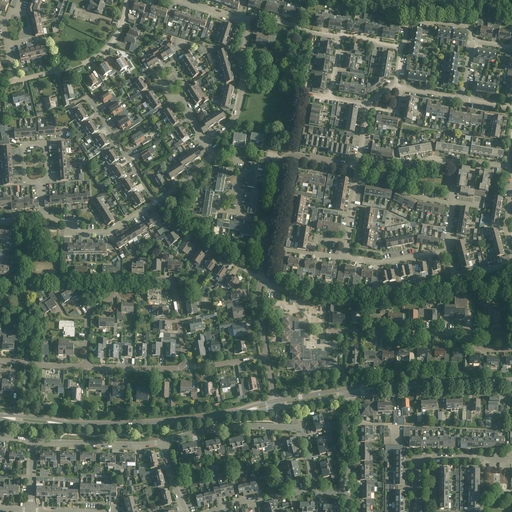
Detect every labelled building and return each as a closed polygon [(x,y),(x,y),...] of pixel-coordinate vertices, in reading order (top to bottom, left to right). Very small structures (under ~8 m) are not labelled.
[(106,3),(98,0),(96,0),(93,10),(102,13),(105,5),(106,5),(106,4),(106,3)] [(256,0),(246,0),(247,0),(250,1),(248,7),(254,9),(256,0)] [(256,0),(254,9),(260,10),(261,4),(264,5),(265,0),(256,0)] [(265,0),(264,5),(267,5),(265,11),(271,13),(273,4),(270,3),(270,0),(265,0)] [(235,2),(232,8),(238,10),(240,1),(238,1),(238,3),(235,2)] [(273,4),(271,13),(277,14),(278,8),(281,9),(283,3),(274,1),(273,4)] [(9,4),(3,2),(0,10),(5,12),(9,4)] [(138,12),(141,4),(135,3),(133,11),(132,13),(135,14),(136,12),(138,12)] [(288,4),(283,3),(281,9),(284,10),(282,16),(288,17),(290,9),(287,8),(288,4)] [(146,6),(141,4),(138,12),(143,14),(142,19),(145,20),(145,18),(147,14),(144,13),(146,6)] [(290,9),(288,17),(294,19),(296,13),(298,13),(300,7),(295,6),(291,5),(290,9)] [(147,12),(147,14),(145,18),(148,19),(149,18),(151,18),(154,19),(155,16),(158,7),(152,6),(150,13),(147,12)] [(155,16),(154,19),(156,20),(157,16),(160,17),(163,9),(158,7),(155,16)] [(168,11),(163,9),(160,17),(165,19),(164,24),(167,25),(169,19),(166,18),(168,11)] [(78,11),(75,18),(88,23),(90,15),(78,11)] [(178,24),(181,13),(176,11),(174,18),(171,17),(169,23),(172,24),(173,22),(178,24)] [(186,15),(181,13),(178,24),(181,25),(180,26),(182,26),(186,15)] [(327,22),(328,14),(322,14),(322,15),(317,14),(316,15),(315,23),(316,24),(317,24),(317,27),(323,28),(324,21),(327,22)] [(328,14),(327,22),(330,22),(328,29),(335,30),(336,21),(333,20),(333,17),(328,16),(328,14)] [(186,15),(182,26),(184,27),(186,24),(189,25),(191,16),(186,15)] [(336,21),(335,30),(341,31),(342,23),(345,24),(346,18),(343,17),(343,18),(340,18),(340,21),(336,21)] [(196,18),(193,30),(195,30),(196,27),(199,28),(202,20),(196,18)] [(346,18),(345,24),(347,24),(346,30),(353,32),(354,23),(350,22),(351,19),(349,18),(346,18)] [(364,20),(363,27),(365,27),(364,33),(370,34),(372,26),(369,25),(369,21),(366,21),(367,20),(364,19),(364,20)] [(202,20),(199,28),(204,29),(202,34),(206,35),(208,29),(205,28),(207,21),(202,20)] [(358,23),(354,23),(353,32),(359,33),(360,26),(363,27),(364,20),(358,20),(358,23)] [(482,21),(478,20),(477,28),(481,29),(479,36),(486,37),(487,28),(481,27),(482,21)] [(372,26),(370,34),(377,35),(378,29),(380,30),(382,23),(382,22),(379,22),(379,24),(375,23),(373,22),(373,23),(372,26)] [(382,23),(380,30),(383,30),(382,37),(388,38),(390,29),(384,28),(384,24),(382,23)] [(130,28),(128,35),(137,38),(138,38),(140,32),(142,32),(144,28),(135,24),(134,28),(135,28),(134,30),(130,28)] [(487,28),(486,37),(492,38),(493,31),(496,31),(497,25),(494,25),(493,29),(487,28)] [(500,26),(497,25),(496,31),(499,32),(498,39),(504,40),(505,31),(499,30),(500,26)] [(390,29),(388,38),(394,39),(395,33),(398,34),(399,27),(394,26),(393,30),(390,29)] [(232,31),(220,28),(220,30),(223,31),(222,34),(230,37),(232,31)] [(444,39),(443,44),(451,45),(451,42),(452,42),(453,40),(453,36),(450,35),(451,31),(448,30),(448,29),(446,29),(447,28),(445,28),(445,30),(444,39)] [(128,35),(127,34),(125,41),(131,43),(130,48),(129,52),(135,54),(136,50),(137,47),(134,46),(137,38),(128,35)] [(257,36),(256,44),(266,46),(267,43),(274,45),(276,37),(269,35),(268,38),(257,36)] [(228,41),(217,38),(216,40),(219,41),(218,45),(226,47),(228,41)] [(323,49),(332,50),(333,44),(326,43),(327,40),(321,39),(320,45),(323,45),(323,49)] [(39,42),(43,58),(48,57),(47,53),(48,53),(47,52),(46,46),(43,46),(42,45),(41,42),(39,42)] [(163,50),(168,58),(173,55),(169,49),(171,47),(168,42),(165,44),(166,45),(164,46),(162,43),(160,45),(163,50)] [(420,43),(415,42),(415,45),(411,44),(409,44),(409,45),(409,46),(409,47),(410,47),(410,50),(418,52),(423,53),(424,50),(419,49),(419,46),(421,46),(422,43),(420,43)] [(37,59),(35,48),(32,49),(32,48),(31,47),(31,44),(29,44),(32,60),(37,59)] [(359,56),(361,56),(362,53),(364,54),(364,51),(358,50),(359,46),(350,45),(349,51),(355,52),(355,55),(359,56)] [(26,59),(24,50),(22,51),(21,50),(21,49),(20,46),(18,47),(21,60),(26,59)] [(168,58),(163,50),(159,53),(157,49),(154,51),(157,56),(160,55),(163,61),(168,58)] [(332,50),(323,49),(322,52),(319,52),(318,57),(324,58),(324,55),(331,56),(332,50)] [(483,60),(484,51),(485,49),(483,49),(482,49),(482,50),(478,50),(477,57),(474,57),(473,63),(479,64),(479,59),(483,60)] [(183,65),(191,60),(189,55),(193,53),(191,50),(186,53),(187,56),(181,60),(184,64),(183,65)] [(216,59),(227,56),(225,50),(217,52),(218,56),(215,57),(216,59)] [(418,52),(410,50),(408,50),(408,51),(408,53),(409,53),(409,57),(417,58),(423,59),(423,56),(418,55),(418,52)] [(484,51),(483,60),(482,65),(485,65),(485,60),(489,61),(490,52),(491,50),(489,50),(488,50),(488,51),(484,51)] [(154,56),(150,59),(154,66),(159,63),(155,57),(157,56),(154,51),(151,52),(154,56)] [(490,52),(489,61),(488,66),(490,66),(491,61),(495,62),(496,53),(496,51),(495,51),(494,51),(494,52),(490,52)] [(449,60),(458,62),(460,62),(460,61),(460,60),(458,59),(459,56),(450,54),(450,55),(442,53),(442,56),(450,57),(449,60)] [(346,56),(345,63),(356,64),(357,65),(358,59),(359,59),(359,56),(355,55),(353,55),(353,57),(346,56)] [(324,58),(318,57),(317,57),(316,59),(317,60),(317,66),(320,66),(329,68),(330,62),(323,61),(324,58)] [(120,59),(118,60),(124,70),(127,68),(128,70),(130,69),(130,70),(133,68),(129,62),(126,63),(123,58),(121,60),(120,59)] [(154,66),(150,59),(145,62),(143,58),(140,59),(143,65),(146,63),(150,69),(151,70),(155,67),(154,66)] [(124,70),(118,60),(116,61),(117,63),(114,64),(118,69),(115,71),(116,73),(119,77),(122,75),(121,74),(123,73),(122,71),(124,70)] [(191,60),(183,65),(186,70),(199,61),(198,60),(193,63),(191,60)] [(458,62),(449,60),(444,60),(444,62),(449,63),(448,66),(457,68),(459,68),(459,67),(459,66),(457,65),(458,62)] [(199,61),(186,70),(189,74),(190,74),(197,69),(196,66),(200,63),(199,61)] [(229,61),(220,63),(221,66),(218,67),(219,69),(230,66),(229,61)] [(104,63),(101,65),(108,74),(110,73),(111,75),(113,74),(114,74),(116,73),(115,71),(112,66),(110,68),(107,63),(104,64),(104,63)] [(356,64),(345,63),(344,69),(351,70),(350,73),(358,74),(358,71),(356,71),(357,69),(356,68),(356,64)] [(108,74),(101,65),(99,66),(100,67),(98,69),(101,74),(99,75),(103,82),(105,80),(105,79),(107,78),(105,76),(108,74)] [(457,68),(448,66),(443,65),(443,68),(448,69),(447,72),(450,73),(458,74),(458,73),(458,71),(456,71),(457,68)] [(320,66),(319,69),(316,69),(315,71),(313,71),(313,74),(315,74),(321,75),(322,72),(328,73),(329,68),(320,66)] [(414,82),(415,73),(412,72),(413,67),(407,66),(406,73),(409,73),(408,81),(411,81),(411,83),(412,83),(414,84),(414,82)] [(200,73),(197,69),(190,74),(193,78),(199,74),(200,77),(206,73),(204,71),(200,73)] [(422,69),(421,74),(420,83),(423,83),(423,85),(424,85),(425,85),(426,84),(427,76),(430,76),(431,70),(428,70),(427,75),(424,74),(424,69),(422,69)] [(232,71),(223,74),(224,76),(221,77),(222,80),(233,76),(232,71)] [(321,75),(315,74),(314,79),(318,80),(317,83),(326,85),(327,79),(321,78),(321,75)] [(93,75),(87,79),(92,87),(95,85),(97,87),(102,84),(99,78),(96,80),(93,75)] [(375,83),(373,84),(377,89),(383,85),(384,79),(380,78),(379,80),(375,79),(375,83)] [(482,93),(484,84),(485,79),(482,79),(481,84),(478,83),(479,78),(475,78),(474,84),(477,84),(476,92),(476,94),(477,94),(479,94),(479,92),(482,93)] [(137,88),(145,84),(142,79),(137,82),(135,80),(129,84),(131,87),(135,84),(137,88)] [(458,80),(449,79),(449,82),(444,81),(443,87),(449,88),(449,85),(457,86),(458,83),(459,83),(459,82),(460,82),(460,80),(458,80)] [(484,84),(482,93),(482,95),(483,95),(485,95),(485,93),(488,94),(490,85),(491,80),(488,80),(487,85),(484,84)] [(490,85),(488,94),(488,96),(489,96),(489,95),(490,96),(491,94),(494,95),(496,86),(496,81),(494,81),(493,86),(490,85)] [(197,91),(200,90),(197,85),(199,84),(197,82),(191,85),(193,87),(187,91),(190,96),(197,91)] [(326,85),(317,83),(313,83),(313,86),(312,92),(318,93),(319,90),(325,91),(326,85)] [(64,107),(70,106),(69,101),(75,99),(74,95),(73,88),(72,89),(71,84),(64,85),(65,90),(64,90),(65,96),(63,97),(62,97),(62,99),(64,107)] [(145,84),(137,88),(140,92),(136,95),(138,98),(139,97),(143,94),(142,92),(148,88),(145,84)] [(367,89),(366,88),(365,92),(371,93),(377,89),(373,84),(372,85),(368,84),(367,89)] [(203,94),(200,90),(197,91),(190,96),(193,101),(200,96),(203,94)] [(19,95),(12,96),(14,105),(24,102),(25,104),(30,103),(28,95),(25,96),(24,92),(19,93),(19,95)] [(116,100),(113,94),(111,96),(108,92),(100,97),(104,104),(110,100),(111,103),(112,102),(116,100)] [(145,93),(143,94),(139,97),(141,99),(145,97),(148,101),(155,97),(152,92),(146,96),(145,93)] [(203,100),(200,96),(193,101),(196,105),(202,101),(203,104),(209,100),(207,98),(203,100)] [(54,97),(44,100),(47,111),(56,108),(55,102),(57,102),(56,97),(54,98),(54,97)] [(148,101),(145,103),(146,105),(149,103),(151,106),(158,101),(155,97),(148,101)] [(112,102),(114,105),(109,108),(110,110),(109,111),(110,113),(120,107),(119,105),(121,103),(119,102),(120,101),(118,98),(116,100),(112,102)] [(219,101),(217,101),(215,100),(215,102),(219,103),(222,104),(221,108),(229,109),(230,104),(219,101)] [(158,101),(151,106),(148,108),(150,112),(145,115),(145,116),(143,117),(144,120),(157,112),(155,110),(161,106),(158,101)] [(442,116),(441,119),(447,120),(447,117),(450,104),(447,103),(447,107),(446,107),(446,108),(443,108),(442,116)] [(122,106),(120,107),(110,113),(112,115),(113,115),(114,117),(119,114),(121,116),(127,112),(125,109),(125,110),(122,106)] [(81,116),(86,113),(85,113),(86,112),(84,109),(84,110),(83,108),(78,111),(76,107),(68,112),(70,115),(71,114),(73,117),(75,116),(77,118),(81,116)] [(166,118),(173,114),(170,109),(164,113),(163,111),(156,115),(158,117),(163,114),(166,118)] [(215,111),(221,121),(226,118),(221,111),(218,113),(217,110),(215,111)] [(221,121),(215,111),(213,112),(215,115),(212,117),(217,124),(221,121)] [(127,112),(121,116),(122,119),(117,122),(119,124),(118,125),(119,127),(131,120),(128,115),(129,115),(127,112)] [(81,116),(77,118),(78,121),(77,123),(79,127),(81,126),(86,123),(84,123),(83,121),(89,118),(86,113),(81,116)] [(173,114),(166,118),(163,120),(166,125),(169,123),(176,118),(173,114)] [(207,116),(206,117),(212,127),(217,124),(212,117),(209,119),(207,116)] [(206,121),(203,123),(204,125),(208,130),(212,127),(206,117),(204,118),(206,121)] [(176,118),(169,123),(172,127),(168,130),(169,133),(175,129),(173,127),(179,123),(176,118)] [(132,119),(131,120),(119,127),(120,129),(122,128),(123,131),(128,127),(130,130),(141,123),(143,121),(142,119),(139,121),(139,120),(134,123),(132,119)] [(86,123),(81,126),(84,130),(86,129),(88,131),(96,126),(97,125),(95,123),(94,123),(93,122),(88,125),(86,123)] [(204,125),(203,123),(198,126),(203,133),(208,130),(204,125)] [(0,141),(0,145),(10,145),(9,141),(9,139),(9,138),(9,135),(9,134),(8,131),(5,131),(5,124),(1,125),(0,124),(0,132),(1,132),(3,132),(4,137),(5,141),(0,141)] [(34,129),(31,129),(32,138),(37,137),(39,137),(39,131),(36,131),(36,126),(34,126),(34,129)] [(99,131),(96,126),(88,131),(85,133),(90,140),(92,139),(95,136),(94,134),(99,131)] [(132,142),(142,136),(145,134),(140,127),(134,131),(136,134),(131,137),(132,139),(131,140),(132,142)] [(176,131),(175,129),(169,133),(171,135),(175,133),(178,137),(185,132),(182,128),(176,131)] [(185,132),(178,137),(181,141),(174,145),(176,148),(184,143),(182,141),(188,137),(185,132)] [(95,136),(92,139),(94,143),(97,142),(98,144),(107,139),(104,134),(98,138),(97,135),(96,136),(95,136)] [(232,137),(231,139),(234,139),(232,146),(236,147),(236,149),(240,150),(240,148),(244,148),(246,141),(248,142),(248,139),(246,139),(247,136),(234,134),(234,137),(232,137)] [(249,136),(248,139),(251,139),(250,146),(254,147),(253,149),(257,150),(258,148),(262,148),(263,141),(265,141),(265,139),(263,139),(264,136),(252,134),(251,137),(249,136)] [(308,147),(310,138),(309,136),(306,135),(305,137),(304,141),(302,141),(301,145),(303,145),(303,146),(308,147)] [(142,136),(132,142),(134,145),(135,144),(137,146),(142,143),(143,146),(151,141),(149,138),(147,139),(146,137),(144,139),(142,136)] [(107,139),(98,144),(100,147),(98,149),(100,153),(106,149),(104,147),(110,143),(107,139)] [(63,149),(66,149),(65,144),(68,143),(68,142),(64,142),(64,144),(57,144),(58,147),(54,147),(54,150),(63,149)] [(345,144),(344,147),(345,147),(343,155),(348,156),(349,152),(350,152),(351,145),(345,144)] [(403,146),(401,146),(402,150),(398,150),(397,150),(396,153),(399,153),(400,159),(402,158),(402,157),(405,157),(403,146)] [(198,151),(201,157),(202,157),(207,154),(202,147),(200,148),(201,150),(198,151)] [(144,153),(141,155),(142,158),(142,159),(143,160),(144,160),(144,161),(151,157),(150,156),(154,153),(151,149),(147,151),(147,150),(144,153)] [(192,149),(191,150),(197,160),(201,157),(198,151),(197,149),(194,151),(192,149)] [(108,160),(117,154),(114,150),(108,153),(107,151),(105,152),(102,154),(104,158),(106,157),(108,160)] [(197,160),(191,150),(189,151),(191,154),(188,155),(192,162),(197,160)] [(117,154),(108,160),(106,161),(108,164),(110,168),(113,167),(116,165),(114,163),(120,159),(117,154)] [(192,162),(188,155),(185,157),(183,154),(182,155),(188,165),(192,162)] [(188,165),(182,155),(180,157),(181,159),(179,161),(180,164),(183,168),(188,165)] [(180,174),(174,164),(173,161),(171,162),(172,165),(174,168),(171,170),(176,177),(180,174)] [(183,168),(180,164),(178,166),(176,163),(174,164),(180,174),(185,171),(183,168)] [(113,167),(110,168),(108,170),(110,175),(113,173),(114,175),(123,170),(120,166),(114,169),(113,167)] [(459,172),(456,188),(460,189),(460,194),(468,195),(468,196),(473,197),(475,189),(469,188),(469,190),(465,189),(467,173),(469,174),(470,168),(462,167),(461,172),(459,172)] [(176,177),(171,170),(168,171),(167,169),(165,170),(171,180),(176,177)] [(123,170),(114,175),(116,178),(114,180),(116,184),(117,184),(122,181),(120,179),(122,177),(124,176),(125,176),(126,175),(123,170)] [(477,191),(476,196),(484,197),(485,193),(488,193),(488,188),(490,188),(493,172),(484,170),(482,186),(480,186),(479,192),(477,191)] [(160,175),(154,179),(159,188),(165,184),(162,178),(164,176),(160,171),(158,172),(160,175)] [(122,180),(122,181),(117,184),(120,188),(122,186),(124,189),(132,184),(130,180),(124,183),(122,180)] [(132,184),(124,189),(126,192),(124,194),(126,197),(127,197),(132,194),(131,194),(130,192),(136,189),(132,184)] [(132,194),(127,197),(130,201),(132,200),(134,203),(142,197),(140,193),(134,196),(132,194)] [(398,203),(401,196),(396,193),(393,201),(398,203)] [(96,208),(103,203),(101,200),(103,199),(102,197),(103,197),(101,194),(99,196),(94,199),(95,201),(93,203),(96,208)] [(401,196),(398,203),(402,205),(406,198),(401,196)] [(142,197),(134,203),(136,206),(133,207),(135,209),(145,202),(142,197)] [(406,198),(402,205),(407,208),(411,200),(406,198)] [(411,200),(407,208),(412,210),(416,202),(411,200)] [(103,203),(96,208),(99,212),(108,206),(107,204),(105,206),(103,203)] [(204,204),(203,210),(214,211),(217,212),(217,210),(211,209),(212,205),(204,204)] [(108,206),(99,212),(101,217),(109,212),(107,209),(109,208),(108,206)] [(109,212),(101,217),(104,221),(114,215),(113,213),(110,215),(109,212)] [(149,221),(146,223),(149,229),(153,227),(152,225),(161,220),(156,212),(147,218),(149,221)] [(223,228),(225,215),(223,214),(222,220),(218,220),(217,227),(223,228)] [(114,215),(104,221),(107,226),(110,224),(112,227),(119,223),(117,220),(115,221),(113,219),(115,217),(114,215)] [(137,223),(135,225),(141,235),(143,237),(148,234),(145,230),(147,228),(145,224),(142,226),(142,225),(139,227),(137,223)] [(141,235),(135,225),(133,226),(135,229),(133,231),(137,237),(141,235)] [(491,236),(499,234),(498,229),(493,230),(492,227),(486,229),(487,232),(490,231),(491,236)] [(128,229),(126,230),(132,240),(137,237),(133,231),(130,232),(128,229)] [(126,235),(124,237),(128,243),(132,240),(126,230),(124,232),(126,235)] [(11,231),(5,231),(5,242),(5,244),(13,244),(13,246),(16,246),(16,240),(13,240),(13,239),(11,239),(11,238),(11,231)] [(160,237),(162,240),(165,239),(170,247),(172,245),(177,241),(176,240),(180,238),(176,232),(167,237),(165,234),(160,237)] [(119,235),(117,236),(123,246),(128,243),(124,237),(121,238),(119,235)] [(123,246),(117,236),(114,238),(117,241),(114,242),(115,243),(112,244),(115,249),(118,248),(119,249),(123,246)] [(103,241),(101,241),(101,250),(101,254),(106,254),(106,252),(106,250),(114,250),(113,248),(110,244),(106,244),(103,245),(103,241)] [(179,246),(175,252),(177,253),(180,250),(187,255),(193,246),(186,241),(181,248),(179,246)] [(372,243),(364,241),(363,247),(371,248),(371,250),(374,250),(374,249),(375,243),(372,243)] [(70,243),(64,243),(64,252),(68,252),(74,252),(74,245),(71,245),(71,243),(70,243)] [(307,245),(298,243),(297,249),(307,250),(307,252),(311,252),(311,250),(308,249),(308,248),(306,248),(307,245)] [(194,252),(189,258),(196,262),(195,264),(197,266),(195,269),(198,271),(202,265),(199,263),(200,263),(205,255),(199,251),(197,254),(194,252)] [(153,261),(153,271),(161,271),(161,269),(161,262),(165,262),(165,261),(165,259),(165,255),(159,254),(159,257),(159,258),(159,259),(159,261),(153,261)] [(292,267),(294,258),(288,257),(287,265),(284,264),(283,272),(286,273),(287,266),(292,267)] [(294,258),(292,267),(298,268),(297,273),(300,273),(301,267),(298,266),(299,259),(294,258)] [(132,263),(132,272),(140,272),(140,273),(143,273),(144,266),(147,266),(147,259),(141,259),(141,264),(132,263)] [(165,261),(165,262),(165,264),(168,264),(168,270),(181,270),(183,268),(181,266),(181,263),(173,262),(173,259),(169,259),(166,259),(165,259),(165,261)] [(202,265),(198,271),(201,273),(203,270),(205,272),(207,269),(211,271),(216,263),(210,259),(205,267),(202,265)] [(301,267),(300,273),(303,274),(303,272),(309,273),(311,261),(305,260),(304,267),(301,267)] [(311,261),(309,273),(312,274),(312,275),(314,275),(317,276),(318,270),(315,269),(316,262),(311,261)] [(433,269),(430,269),(431,280),(434,280),(433,276),(434,276),(434,271),(441,271),(440,262),(433,263),(433,269)] [(321,270),(318,270),(317,276),(320,276),(320,275),(326,276),(326,275),(326,273),(326,272),(328,264),(322,263),(321,270)] [(428,275),(427,272),(426,263),(418,264),(418,265),(419,271),(416,271),(416,272),(416,276),(416,277),(416,278),(417,278),(417,283),(418,287),(421,286),(421,280),(420,280),(420,278),(420,276),(422,275),(422,276),(428,275)] [(86,267),(75,267),(75,277),(81,277),(81,275),(87,275),(87,270),(90,270),(90,264),(86,264),(86,267)] [(103,266),(103,274),(113,274),(113,272),(116,272),(116,271),(120,271),(120,264),(116,264),(116,269),(113,269),(113,266),(103,266)] [(326,275),(326,276),(331,277),(331,278),(335,279),(337,268),(333,267),(333,265),(328,264),(326,272),(326,273),(326,275)] [(6,265),(3,265),(3,275),(9,276),(9,274),(11,274),(12,267),(6,267),(6,265)] [(413,271),(412,267),(411,265),(405,267),(407,276),(413,275),(414,278),(413,279),(414,283),(415,283),(417,283),(417,278),(416,278),(416,277),(416,276),(416,272),(416,271),(413,271)] [(221,283),(223,281),(221,279),(226,271),(220,266),(214,274),(218,277),(216,280),(218,282),(216,284),(219,286),(221,283)] [(350,275),(351,267),(345,266),(344,272),(339,271),(337,278),(340,278),(340,279),(343,279),(344,278),(349,279),(350,275)] [(351,267),(350,275),(354,276),(353,285),(356,286),(357,285),(357,282),(358,275),(355,275),(356,268),(351,267)] [(397,274),(397,275),(398,277),(398,280),(399,281),(399,282),(399,283),(399,285),(402,284),(401,281),(401,278),(407,276),(405,267),(399,268),(399,273),(397,273),(397,274)] [(361,276),(358,275),(357,282),(360,282),(361,277),(366,278),(368,270),(362,269),(361,276)] [(368,270),(366,278),(372,279),(371,284),(374,284),(373,288),(375,288),(375,292),(378,292),(378,289),(378,279),(375,278),(372,278),(373,270),(368,270)] [(394,270),(387,272),(389,282),(395,280),(396,284),(399,283),(397,275),(397,276),(395,276),(394,270)] [(389,282),(387,272),(381,273),(382,279),(379,280),(381,287),(383,286),(383,283),(389,282)] [(219,286),(221,288),(223,286),(226,288),(227,286),(230,289),(237,281),(232,276),(226,283),(223,281),(221,283),(219,286)] [(50,297),(46,299),(48,302),(52,299),(56,296),(52,290),(51,288),(47,288),(50,294),(49,295),(50,297)] [(57,288),(54,290),(57,295),(56,295),(60,301),(62,300),(63,301),(64,304),(72,299),(73,299),(77,296),(81,294),(77,288),(69,293),(68,292),(67,293),(65,290),(60,293),(57,288)] [(149,305),(153,305),(155,305),(155,302),(156,302),(160,302),(160,291),(149,291),(149,302),(148,305),(149,305)] [(225,306),(232,304),(231,301),(241,300),(240,292),(230,294),(231,298),(227,299),(228,301),(222,302),(222,306),(225,306)] [(193,302),(189,303),(186,303),(188,315),(197,313),(196,305),(197,305),(200,305),(199,304),(199,302),(206,301),(205,295),(197,294),(198,298),(193,299),(193,302)] [(455,295),(455,306),(444,306),(444,317),(454,317),(454,319),(464,320),(464,317),(467,317),(467,296),(455,295)] [(298,297),(298,307),(311,307),(311,298),(298,297)] [(48,303),(46,300),(39,304),(44,312),(48,309),(49,311),(56,307),(53,303),(52,300),(48,303)] [(239,303),(232,304),(225,306),(222,306),(222,307),(223,307),(223,308),(227,307),(227,310),(232,309),(234,319),(244,317),(242,307),(239,307),(239,303)] [(121,304),(121,312),(133,313),(133,305),(121,304)] [(161,306),(155,306),(152,306),(152,311),(157,311),(157,317),(167,317),(168,310),(161,309),(161,306)] [(351,313),(350,324),(360,324),(360,314),(363,314),(363,307),(359,307),(359,313),(351,313)] [(370,316),(370,324),(380,324),(380,319),(384,319),(384,311),(380,310),(380,316),(370,316)] [(422,318),(422,310),(418,310),(418,311),(409,311),(409,322),(417,322),(417,318),(422,318)] [(422,310),(422,318),(428,318),(428,322),(436,322),(436,312),(427,312),(427,310),(422,310)] [(492,313),(492,327),(501,327),(501,313),(492,313)] [(333,314),(332,324),(345,324),(345,314),(333,314)] [(388,315),(388,324),(402,325),(402,315),(388,315)] [(289,316),(287,316),(282,316),(282,324),(283,324),(283,335),(282,335),(282,343),(290,343),(290,353),(293,353),(292,361),(287,361),(287,369),(295,369),(294,371),(302,371),(302,373),(310,374),(310,371),(318,371),(318,368),(326,369),(326,366),(334,367),(334,359),(326,359),(326,352),(322,352),(322,351),(306,351),(306,348),(306,346),(304,346),(304,339),(309,339),(309,324),(305,324),(305,322),(297,322),(297,321),(297,319),(292,319),(292,316),(289,316)] [(100,318),(99,327),(114,328),(114,324),(114,319),(100,318)] [(200,320),(189,322),(191,333),(195,333),(195,330),(202,328),(200,320)] [(60,322),(59,329),(64,330),(63,337),(74,338),(74,329),(73,329),(73,323),(60,322)] [(171,331),(171,323),(159,322),(159,327),(154,327),(153,333),(156,333),(162,333),(162,330),(171,331)] [(245,324),(232,327),(234,337),(247,335),(245,324)] [(4,338),(3,349),(14,350),(14,342),(18,342),(19,337),(19,331),(13,331),(13,338),(4,338)] [(211,333),(205,333),(208,347),(211,346),(212,355),(220,353),(219,344),(218,344),(218,343),(216,343),(216,340),(212,340),(211,333)] [(138,345),(138,357),(146,358),(146,349),(149,349),(149,342),(149,336),(146,336),(146,342),(146,345),(138,345)] [(198,343),(193,344),(194,348),(195,348),(196,357),(205,356),(203,343),(204,343),(203,336),(197,337),(198,343)] [(95,346),(95,358),(103,358),(103,349),(106,349),(106,339),(101,338),(101,346),(95,346)] [(160,339),(160,344),(153,344),(152,356),(160,356),(160,347),(163,347),(163,339),(160,339)] [(59,346),(58,354),(65,354),(65,356),(73,356),(74,344),(69,344),(69,341),(61,341),(60,346),(59,346)] [(244,342),(236,344),(238,354),(247,353),(246,346),(245,346),(244,342)] [(121,344),(121,350),(121,349),(124,349),(124,357),(132,357),(132,348),(125,347),(125,343),(121,343),(121,344)] [(121,344),(116,344),(115,346),(109,346),(109,359),(118,359),(118,352),(121,352),(121,350),(121,344)] [(166,344),(166,356),(174,356),(175,345),(166,344)] [(410,354),(410,350),(410,349),(400,349),(400,357),(410,357),(410,363),(414,363),(414,354),(410,354)] [(427,354),(427,350),(427,349),(417,349),(417,357),(427,357),(427,363),(431,363),(431,354),(427,354)] [(435,349),(434,358),(444,358),(444,363),(449,363),(449,355),(445,355),(445,350),(435,349)] [(467,351),(464,351),(461,351),(461,350),(453,350),(453,358),(452,358),(452,362),(458,362),(458,358),(464,358),(463,365),(463,369),(466,369),(466,365),(467,355),(467,352),(467,351)] [(379,369),(379,358),(375,357),(375,352),(364,352),(364,362),(374,362),(374,369),(379,369)] [(379,358),(379,369),(384,369),(384,362),(393,362),(394,353),(383,353),(383,358),(379,358)] [(484,373),(484,362),(484,357),(479,357),(479,356),(469,356),(469,364),(479,364),(479,370),(483,370),(483,373),(484,373)] [(484,362),(484,373),(484,374),(486,374),(486,369),(487,369),(487,367),(498,367),(498,358),(491,358),(491,357),(487,357),(487,362),(484,362)] [(506,365),(507,365),(511,365),(511,357),(506,357),(506,359),(503,358),(503,362),(504,362),(504,365),(503,365),(503,368),(502,368),(502,374),(507,374),(507,371),(506,371),(506,365)] [(0,386),(0,394),(2,394),(3,392),(14,392),(14,377),(8,377),(8,381),(3,381),(2,386),(0,386)] [(221,380),(219,381),(221,389),(236,387),(234,378),(226,380),(225,377),(220,378),(221,380)] [(42,384),(41,393),(45,393),(45,388),(58,388),(58,393),(63,393),(63,385),(61,385),(61,380),(45,379),(45,384),(42,384)] [(255,379),(246,381),(248,391),(257,389),(255,379)] [(90,381),(89,390),(101,390),(101,393),(108,393),(108,387),(101,387),(102,381),(90,381)] [(197,398),(197,394),(197,389),(192,389),(192,384),(186,384),(186,381),(181,381),(181,384),(181,393),(192,393),(191,398),(193,398),(193,400),(198,400),(198,399),(198,398),(197,398)] [(160,383),(160,398),(168,398),(169,384),(160,383)] [(211,384),(204,385),(205,396),(214,396),(214,398),(219,397),(218,392),(218,389),(212,390),(211,384)] [(108,402),(111,402),(111,397),(123,397),(123,388),(113,387),(113,393),(108,393),(108,402)] [(148,403),(152,404),(152,394),(148,393),(149,388),(137,388),(137,400),(148,401),(148,402),(148,403)] [(73,389),(72,395),(72,401),(80,402),(80,390),(73,389)] [(498,411),(498,406),(498,398),(489,398),(489,402),(488,402),(488,406),(486,406),(486,410),(488,410),(498,411)] [(454,412),(454,400),(453,400),(453,401),(446,401),(446,410),(451,410),(451,412),(454,412)] [(455,400),(454,400),(454,412),(458,412),(458,409),(462,409),(462,416),(462,421),(466,421),(467,407),(462,407),(462,401),(455,401),(455,400)] [(468,407),(467,415),(467,420),(471,421),(472,412),(480,412),(480,400),(472,400),(472,407),(468,407)] [(402,405),(401,405),(402,415),(407,414),(406,409),(409,408),(408,401),(402,401),(402,405)] [(429,413),(429,401),(427,401),(428,402),(421,402),(422,411),(426,411),(426,413),(429,413)] [(429,401),(429,413),(433,413),(433,410),(437,410),(437,402),(430,402),(430,401),(429,401)] [(373,414),(373,407),(372,403),(365,403),(365,405),(360,405),(360,412),(358,412),(359,417),(373,416),(373,414)] [(317,424),(324,423),(323,420),(327,419),(325,412),(319,414),(320,416),(312,418),(314,425),(317,424)] [(317,424),(314,425),(316,432),(323,431),(324,433),(330,432),(328,425),(324,426),(324,423),(317,424)] [(360,435),(360,436),(369,436),(369,430),(373,430),(373,427),(365,427),(364,430),(361,430),(361,435),(360,435)] [(494,440),(494,449),(500,449),(500,447),(504,447),(504,437),(498,437),(498,434),(494,434),(494,440)] [(318,448),(327,446),(327,443),(330,442),(329,435),(323,436),(324,439),(316,441),(318,448)] [(369,436),(360,436),(360,438),(361,438),(360,443),(365,443),(364,446),(372,446),(373,443),(369,443),(369,439),(373,439),(373,436),(369,436)] [(449,438),(449,448),(454,448),(454,444),(458,443),(458,436),(455,436),(455,438),(449,438)] [(243,437),(236,438),(237,446),(238,448),(241,447),(242,451),(249,449),(247,443),(245,444),(243,437)] [(288,448),(297,445),(296,438),(288,440),(288,437),(282,439),(283,445),(287,444),(288,448)] [(237,446),(236,438),(229,440),(230,447),(227,448),(229,454),(236,452),(235,448),(238,448),(237,446)] [(260,439),(262,449),(265,448),(266,452),(273,450),(272,445),(269,445),(267,438),(260,439)] [(219,439),(212,441),(214,451),(218,450),(218,454),(225,452),(224,446),(221,447),(219,439)] [(262,449),(260,439),(253,441),(254,449),(252,449),(253,455),(260,453),(259,450),(262,449)] [(214,451),(212,441),(205,443),(207,450),(204,451),(205,457),(212,455),(211,452),(214,451)] [(196,443),(189,444),(191,454),(194,453),(195,457),(202,455),(200,450),(198,450),(196,443)] [(191,454),(189,444),(182,446),(183,451),(180,451),(182,460),(189,459),(188,455),(191,454)] [(297,445),(288,448),(289,451),(285,452),(286,458),(292,457),(291,455),(299,453),(297,445)] [(327,446),(318,448),(320,456),(327,454),(328,456),(334,455),(332,448),(328,449),(327,446)] [(372,446),(364,446),(364,449),(360,449),(360,456),(369,456),(369,449),(372,449),(372,446)] [(151,461),(157,460),(156,455),(154,455),(154,452),(144,455),(139,455),(139,456),(139,458),(145,457),(148,457),(148,459),(149,459),(149,462),(151,461)] [(17,459),(17,453),(12,453),(12,454),(9,454),(9,461),(15,461),(15,459),(17,459)] [(68,461),(68,453),(63,453),(62,454),(60,454),(60,461),(60,464),(68,464),(68,461)] [(68,453),(68,461),(70,461),(76,462),(76,455),(73,455),(73,453),(68,453)] [(88,454),(88,462),(96,462),(96,456),(93,455),(93,454),(92,454),(92,453),(88,453),(88,454)] [(48,460),(48,454),(43,454),(43,455),(40,455),(40,465),(43,465),(43,462),(46,462),(46,460),(48,460)] [(48,454),(48,460),(50,460),(50,462),(53,462),(53,468),(57,468),(57,462),(56,462),(56,456),(54,455),(54,454),(48,454)] [(88,462),(88,454),(82,454),(82,455),(80,455),(80,462),(85,462),(85,461),(88,461),(88,462)] [(127,461),(128,455),(122,455),(122,456),(120,456),(119,463),(122,463),(122,466),(127,466),(127,462),(125,462),(125,461),(127,461)] [(336,465),(345,463),(344,455),(335,457),(336,465)] [(369,456),(360,456),(360,462),(364,462),(364,465),(372,465),(372,462),(369,462),(369,456)] [(322,471),(331,469),(330,466),(334,465),(332,458),(327,460),(327,462),(320,464),(322,471)] [(157,460),(151,461),(151,463),(149,464),(151,469),(157,468),(157,465),(158,465),(157,460)] [(289,472),(299,469),(297,462),(289,464),(289,461),(283,462),(285,469),(289,468),(289,472)] [(372,465),(364,465),(364,468),(360,468),(360,474),(373,475),(373,472),(369,472),(369,468),(372,468),(372,465)] [(439,475),(449,475),(459,475),(459,469),(455,469),(455,472),(449,472),(449,469),(448,469),(447,467),(443,467),(443,469),(440,469),(439,475)] [(299,469),(289,472),(290,475),(286,476),(288,485),(292,484),(292,481),(293,481),(293,478),(300,476),(299,469)] [(332,472),(331,469),(322,471),(323,479),(331,477),(332,480),(337,478),(336,472),(332,472)] [(158,480),(164,478),(162,473),(161,473),(160,471),(154,473),(155,478),(157,478),(158,480)] [(373,475),(360,474),(360,481),(366,481),(366,484),(374,484),(374,481),(369,481),(369,477),(373,477),(373,475)] [(426,476),(423,482),(431,486),(434,480),(426,476)] [(164,478),(158,480),(153,481),(154,483),(156,483),(157,488),(164,487),(163,484),(165,484),(164,478)] [(257,486),(256,482),(250,484),(251,491),(252,491),(255,490),(256,494),(258,493),(257,486)] [(232,484),(225,486),(227,493),(231,492),(231,496),(234,495),(234,492),(232,484)] [(244,485),(245,492),(246,492),(246,496),(250,495),(252,494),(252,491),(251,491),(250,484),(244,485)] [(374,484),(366,484),(366,487),(362,487),(362,493),(371,494),(371,493),(375,493),(375,491),(371,491),(371,487),(374,487),(374,484)] [(245,492),(244,485),(237,487),(239,494),(243,493),(243,497),(246,496),(246,492),(245,492)] [(225,486),(219,487),(221,495),(221,494),(222,496),(223,496),(223,498),(228,496),(227,493),(225,486)] [(221,495),(219,487),(213,489),(214,492),(215,496),(218,495),(219,499),(222,498),(222,496),(221,494),(221,495)] [(164,499),(170,497),(169,492),(168,492),(167,490),(160,492),(161,497),(164,496),(164,499)] [(214,492),(208,493),(209,501),(210,504),(213,504),(212,500),(216,499),(215,496),(214,492)] [(371,494),(362,493),(362,500),(366,500),(366,503),(374,503),(374,500),(371,500),(371,494)] [(125,503),(122,503),(123,505),(125,505),(133,503),(134,503),(133,497),(127,499),(124,499),(125,503)] [(170,497),(164,499),(165,501),(163,501),(164,507),(171,505),(170,503),(171,503),(170,497)] [(264,503),(264,506),(262,506),(263,511),(266,511),(275,510),(278,509),(275,500),(264,503)] [(374,503),(366,503),(366,506),(362,506),(361,511),(370,511),(371,506),(374,506),(374,503)]
